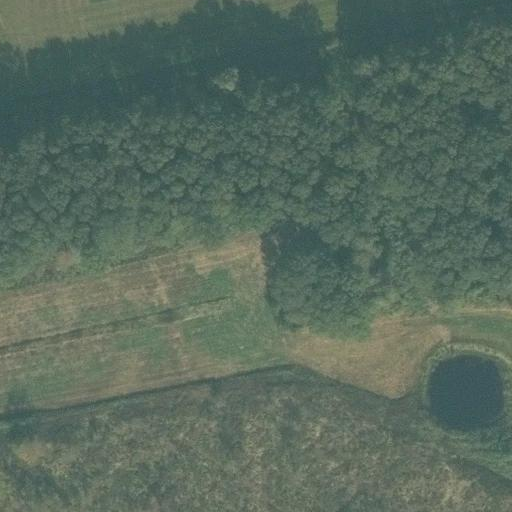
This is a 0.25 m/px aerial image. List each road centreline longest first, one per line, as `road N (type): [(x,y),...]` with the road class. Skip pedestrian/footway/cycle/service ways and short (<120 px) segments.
road 1 (track): [(0,124),(511,16)]
road 2 (track): [(332,51),(340,105),(303,213),(282,244)]
